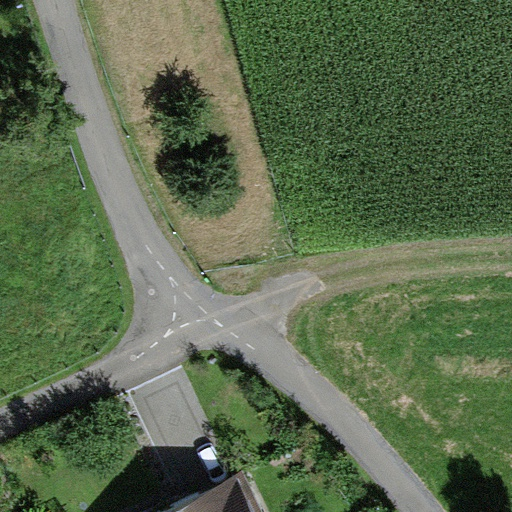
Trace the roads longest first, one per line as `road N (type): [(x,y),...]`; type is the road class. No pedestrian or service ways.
road 1 (residential): [(48,0),(124,208),(193,317)]
road 2 (residential): [(193,317),(284,360),(413,511)]
road 3 (residential): [(193,317),(133,358),(0,425)]
